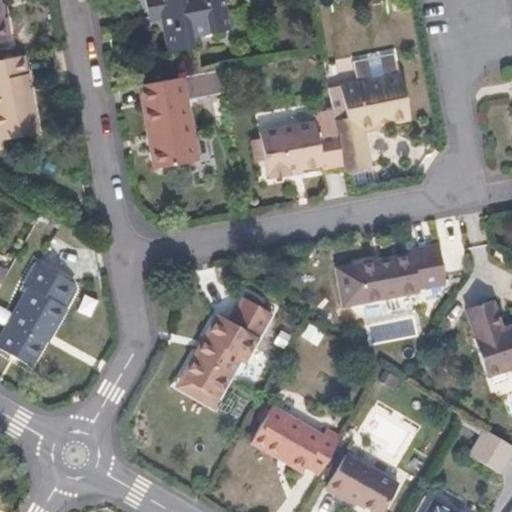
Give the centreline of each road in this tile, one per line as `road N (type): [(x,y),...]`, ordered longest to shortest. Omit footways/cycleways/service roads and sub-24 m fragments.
road 1 (residential): [(126,255),(469,192)]
road 2 (residential): [(126,255),(79,0)]
road 3 (residential): [(75,455),(140,340),(126,255)]
road 4 (residential): [(469,192),(454,94),(483,0)]
